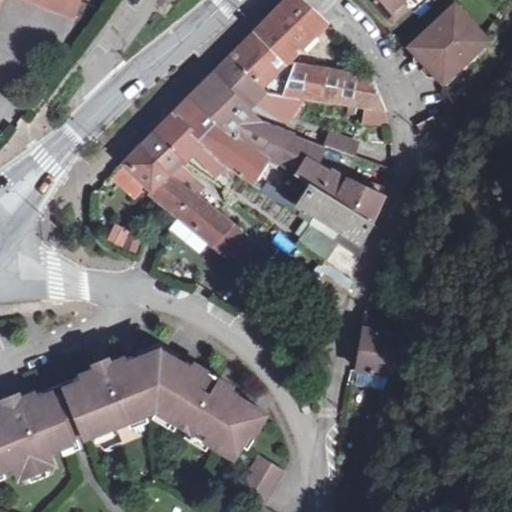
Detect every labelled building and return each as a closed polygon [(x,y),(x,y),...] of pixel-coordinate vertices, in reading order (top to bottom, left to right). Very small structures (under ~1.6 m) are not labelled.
[(25,0),(73,19),(80,0),(25,0)] [(289,0),(274,16),(254,36),(283,64),(286,64),(316,32),(322,38),(330,30),(298,0),(289,0)] [(408,9),(403,3),(393,13),(380,0),(372,0),(371,2),(391,24),(408,9)] [(380,0),(393,13),(403,3),(407,0),(380,0)] [(455,5),(445,15),(457,27),(468,18),(455,5)] [(457,27),(445,15),(411,48),(418,56),(439,77),(446,84),(479,51),(467,38),(478,28),(468,18),(457,27)] [(490,40),(478,28),(467,38),(479,51),(490,40)] [(243,47),(230,60),(265,93),(302,100),(365,112),(384,114),(379,96),(371,78),(286,64),(283,64),(254,36),(243,47)] [(428,78),(439,77),(418,56),(414,65),(428,78)] [(221,69),(213,77),(247,112),(254,104),(287,126),(302,100),(265,93),(230,60),(221,69)] [(202,88),(191,99),(225,133),(272,162),(274,164),(290,137),(261,126),(247,112),(213,77),(202,88)] [(182,108),(172,117),(206,151),(227,168),(240,179),(255,188),(272,162),(225,133),(191,99),(182,108)] [(387,126),(384,114),(365,112),(363,125),(381,128),(387,126)] [(164,126),(155,135),(185,163),(192,154),(216,177),(219,174),(236,185),(240,179),(227,168),(206,151),(172,117),(164,126)] [(424,131),(436,127),(435,120),(422,123),(424,131)] [(147,143),(139,151),(182,184),(195,195),(204,201),(209,194),(179,169),(185,163),(155,135),(147,143)] [(354,160),(357,147),(330,136),(325,149),(354,160)] [(274,164),(297,177),(306,162),(317,168),(323,149),(290,137),(274,164)] [(182,184),(139,151),(131,160),(124,167),(127,169),(147,189),(163,205),(182,184)] [(359,161),(354,176),(381,185),(386,171),(359,161)] [(315,188),(338,201),(348,181),(334,174),(331,177),(317,168),(306,162),(297,177),(315,188)] [(147,189),(127,169),(116,180),(136,201),(147,189)] [(338,201),(373,224),(384,197),(348,181),(338,201)] [(175,215),(195,195),(182,184),(163,205),(175,215)] [(361,259),(373,224),(338,201),(315,188),(302,207),(268,186),(262,194),(310,226),(338,244),(361,259)] [(257,243),(204,201),(195,195),(175,215),(212,246),(214,244),(237,266),(257,243)] [(328,258),(338,244),(310,226),(301,239),(328,258)] [(139,252),(142,239),(126,234),(122,247),(139,252)] [(328,263),(322,271),(344,288),(350,280),(328,263)] [(337,306),(348,292),(327,276),(316,289),(337,306)] [(394,378),(400,326),(367,320),(358,374),(394,378)] [(70,398),(84,433),(87,440),(155,413),(194,436),(198,430),(208,436),(204,443),(234,461),(249,437),(254,439),(268,416),(232,394),(223,408),(211,401),(220,387),(178,362),(181,356),(164,345),(140,354),(142,360),(67,390),(70,398)] [(232,394),(220,387),(211,401),(223,408),(232,394)] [(12,419),(9,413),(0,416),(0,474),(24,466),(26,473),(48,463),(45,456),(74,444),(72,438),(57,403),(54,395),(21,408),(24,414),(12,419)] [(4,400),(9,413),(12,419),(24,414),(21,408),(17,396),(4,400)] [(64,400),(57,403),(72,438),(78,435),(84,433),(70,398),(64,400)] [(367,417),(370,452),(385,450),(382,416),(367,417)] [(239,491),(263,505),(284,470),(260,456),(239,491)]
